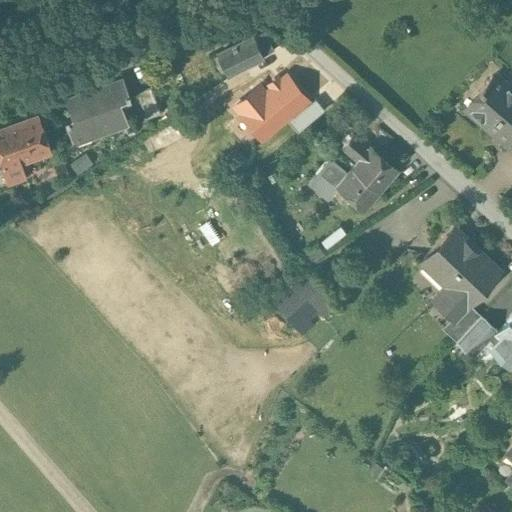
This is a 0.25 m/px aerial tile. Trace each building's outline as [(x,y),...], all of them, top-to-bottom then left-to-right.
[(263,31),(217,53),(226,74),(263,56),(262,55),(272,50),(263,31)] [(511,91),(491,74),(478,89),(480,91),(465,108),(492,131),(493,129),(511,144),(511,142),(511,91)] [(95,89),(94,87),(64,97),(71,116),(64,119),(73,144),(128,125),(120,102),(130,98),(123,79),(95,89)] [(160,113),(150,86),(137,91),(147,118),(160,113)] [(366,115),(348,99),(341,108),(359,124),(366,115)] [(37,115),(0,127),(0,162),(2,167),(8,183),(25,177),(19,161),(50,150),(37,115)] [(353,131),(340,146),(356,160),(369,145),(363,139),(364,138),(356,130),(354,132),(353,131)] [(398,169),(370,144),(369,145),(356,160),(350,167),(379,191),(398,169)] [(318,169),(312,175),(331,192),(336,185),(335,184),(347,170),(329,155),(318,169)] [(312,164),(306,170),(312,175),(318,169),(312,164)] [(379,191),(350,167),(347,170),(335,184),(336,185),(347,195),(344,198),(349,202),(352,198),(364,209),(379,191)] [(498,270),(452,225),(421,257),(448,283),(434,297),(451,314),(452,314),(466,300),(467,301),(468,301),(498,270)] [(309,276),(297,286),(315,307),(321,314),(333,304),(309,276)] [(297,286),(277,302),(301,331),(313,322),(306,314),(315,307),(297,286)] [(480,312),(468,301),(467,301),(466,300),(452,314),(451,314),(441,324),(455,337),(480,312)] [(480,312),(455,337),(473,354),(489,337),(497,328),(480,312)] [(511,313),(497,328),(489,337),(493,342),(490,345),(508,362),(511,358),(511,313)]
